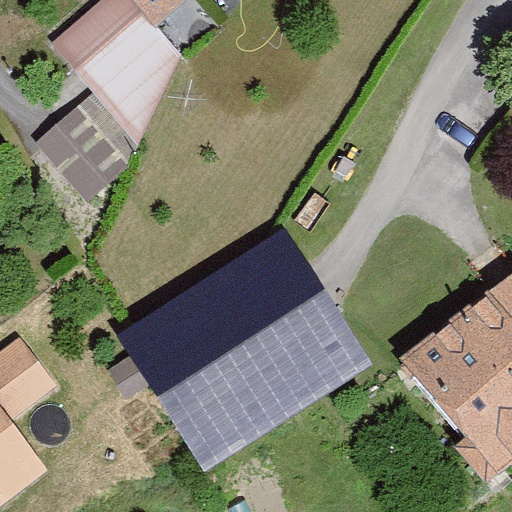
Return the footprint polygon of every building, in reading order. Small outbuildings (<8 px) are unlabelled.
[(114,0),(116,1),(150,36),(188,0),(114,0)] [(116,1),(48,57),(134,161),(176,73),(150,36),(116,1)] [(283,239),(122,341),(211,480),(371,378),(283,239)] [(511,298),(423,371),(506,473),(511,467),(511,298)] [(0,511),(2,511),(50,480),(16,428),(56,399),(18,353),(0,366),(0,511)]
